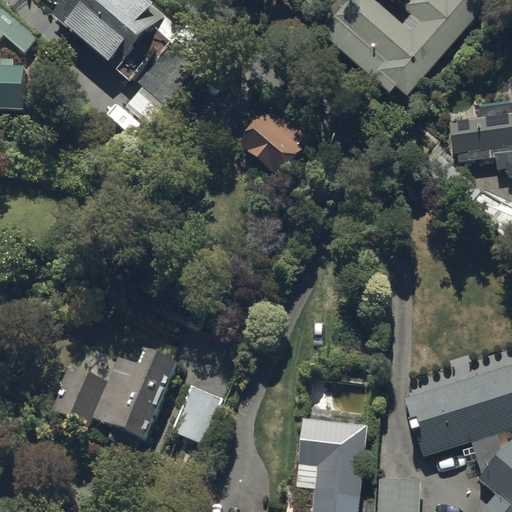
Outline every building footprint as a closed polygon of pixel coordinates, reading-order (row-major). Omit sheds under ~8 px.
[(150,0),(62,0),(50,14),(130,81),(133,78),(143,86),(125,108),(148,127),(216,45),(174,10),(169,16),(150,0)] [(378,0),(347,0),(321,32),(389,93),(394,87),(406,98),(492,0),(407,0),(401,7),(409,14),(402,21),(378,0)] [(0,3),(0,41),(6,36),(26,54),(39,39),(0,3)] [(0,110),(30,110),(30,67),(16,67),(17,61),(4,61),(4,56),(0,55),(0,110)] [(271,164),(281,174),(304,150),(298,144),(311,131),(276,97),(240,134),(253,146),(247,152),(266,170),(271,164)] [(511,105),(479,110),(480,119),(451,123),(455,155),(460,155),(461,163),(498,158),(500,171),(509,170),(509,175),(511,174),(511,105)] [(511,177),(480,163),(471,182),(511,201),(511,198),(511,177)] [(511,244),(511,202),(511,201),(483,188),(468,207),(511,244)] [(511,346),(403,382),(424,457),(471,442),(481,474),(478,480),(494,495),(481,511),(511,511),(511,439),(502,448),(499,434),(511,429),(511,346)] [(70,364),(52,410),(90,426),(94,417),(144,438),(176,362),(148,350),(141,365),(119,356),(108,380),(70,364)] [(360,511),(370,423),(303,416),(295,488),(313,490),(310,511),(360,511)] [(418,511),(420,481),(379,480),(377,511),(418,511)]
